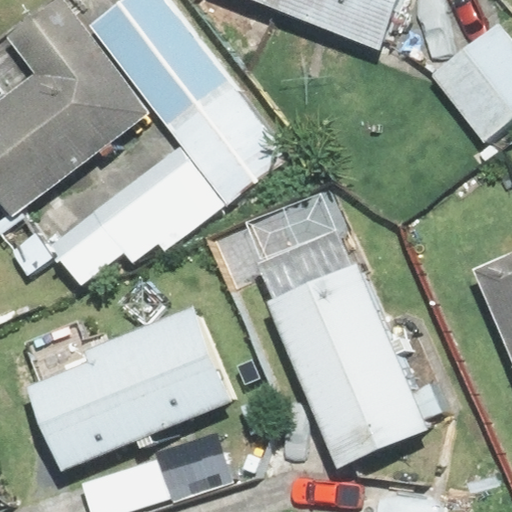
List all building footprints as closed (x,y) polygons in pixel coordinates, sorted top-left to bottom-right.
[(0,228),(8,241),(232,93),(170,0),(143,0),(0,94),(0,228)] [(243,0),(391,52),(408,0),(243,0)] [(511,37),(502,22),(435,64),(486,144),(511,127),(511,37)] [(354,232),(259,276),(350,476),(446,432),(354,232)] [(511,273),(491,282),(511,334),(511,273)] [(75,475),(237,410),(194,303),(32,368),(75,475)] [(254,410),(275,447),(312,426),(292,389),(254,410)] [(231,445),(102,487),(109,511),(166,511),(244,486),(231,445)] [(413,488),(414,481),(374,478),(371,511),(455,511),(458,492),(413,488)]
